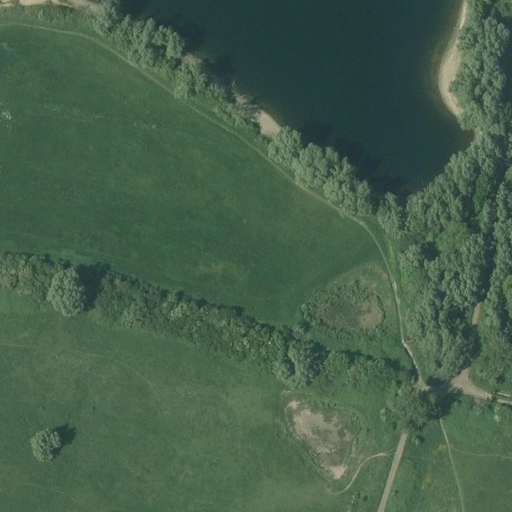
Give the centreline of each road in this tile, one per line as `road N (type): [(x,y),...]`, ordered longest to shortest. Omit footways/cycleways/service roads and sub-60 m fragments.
road 1 (track): [(424,395),(392,255),(374,226),(190,86),(76,20),(52,9),(0,17)]
road 2 (track): [(459,390),(511,109)]
road 3 (track): [(379,511),(410,414),(424,395)]
